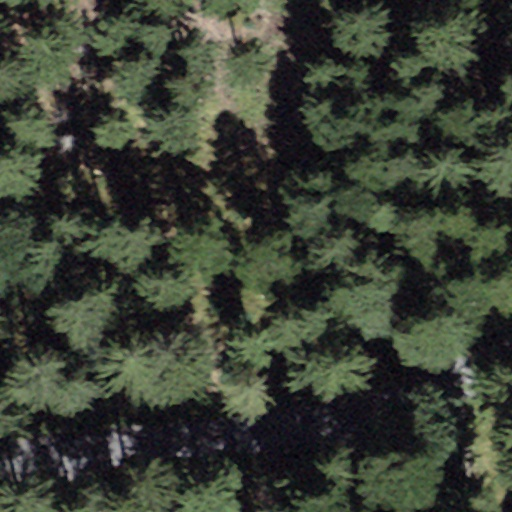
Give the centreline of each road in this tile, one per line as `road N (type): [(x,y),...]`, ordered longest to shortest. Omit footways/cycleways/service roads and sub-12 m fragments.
road 1 (unclassified): [(511,357),(354,421),(0,470)]
road 2 (track): [(372,0),(511,42)]
